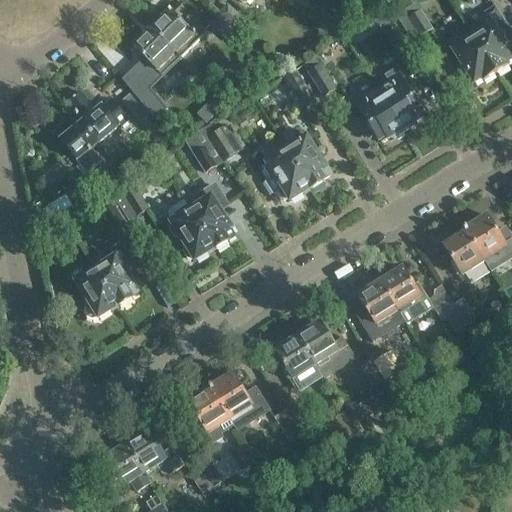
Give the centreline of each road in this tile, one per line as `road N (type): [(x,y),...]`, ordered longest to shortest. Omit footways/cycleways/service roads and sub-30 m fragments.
road 1 (residential): [(45,433),(511,142)]
road 2 (residential): [(45,433),(0,181)]
road 3 (residential): [(0,83),(112,0)]
